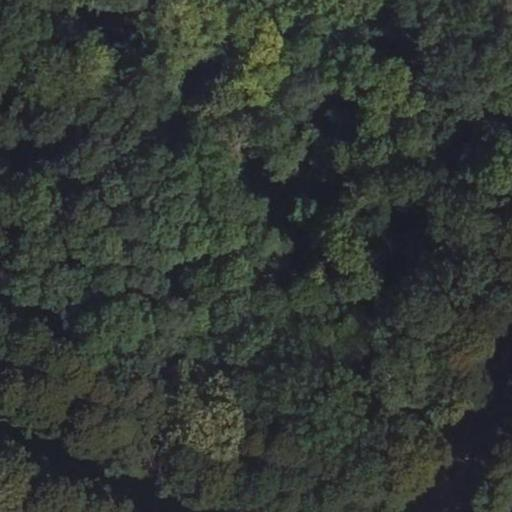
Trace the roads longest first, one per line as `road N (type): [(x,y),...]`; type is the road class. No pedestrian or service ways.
road 1 (track): [(511,305),(416,511)]
road 2 (track): [(182,511),(0,438)]
